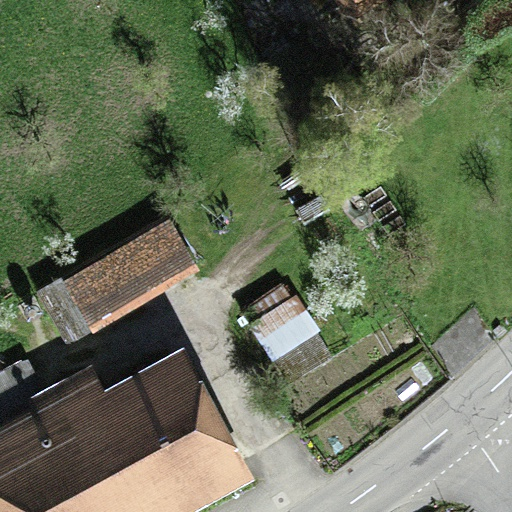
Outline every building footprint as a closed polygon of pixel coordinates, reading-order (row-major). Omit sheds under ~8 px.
[(337,0),(349,19),(380,0),(337,0)] [(296,55),(263,70),(277,98),(283,95),(294,119),(340,98),(329,73),(309,83),(296,55)] [(199,264),(168,211),(37,286),(68,340),(199,264)] [(269,360),(286,385),(333,352),(318,330),(321,327),(295,290),(291,293),(281,279),(245,303),(256,317),(249,322),(273,357),(269,360)] [(42,382),(28,354),(0,369),(0,511),(176,511),(255,470),(184,338),(104,380),(92,356),(42,382)]
